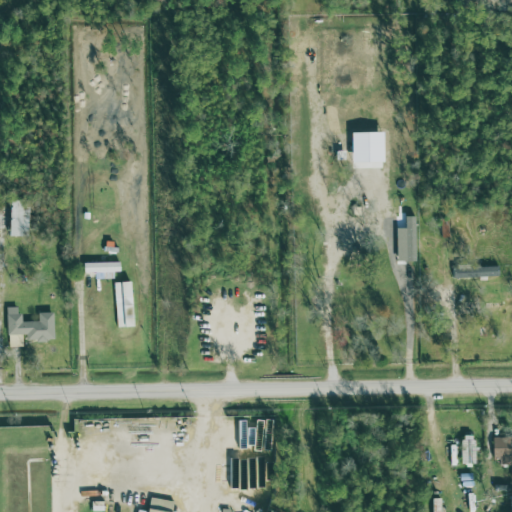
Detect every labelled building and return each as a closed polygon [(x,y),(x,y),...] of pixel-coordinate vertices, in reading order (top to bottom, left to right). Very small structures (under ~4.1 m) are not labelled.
[(7,236),(28,236),(27,200),(6,201),(7,236)] [(413,261),(413,216),(403,216),(403,228),(394,229),(394,261),(413,261)] [(118,262),(81,263),(81,272),(118,272),(118,262)] [(496,266),(451,268),(451,278),(496,276),(496,266)] [(114,327),(131,327),(129,282),(113,282),(114,327)] [(51,313),(36,313),(36,322),(18,322),(17,307),(5,308),(5,335),(24,335),(24,341),(52,341),(51,313)] [(477,420),(440,421),(440,430),(477,430),(477,420)] [(459,464),(473,464),(473,435),(459,436),(459,464)] [(498,464),(511,463),(511,437),(490,438),(491,459),(498,459),(498,464)] [(169,511),(171,501),(147,498),(145,511),(141,511),(135,511),(134,511),(169,511)] [(439,511),(439,499),(430,499),(430,511),(439,511)] [(462,511),(471,511),(471,501),(462,502),(462,511)]
